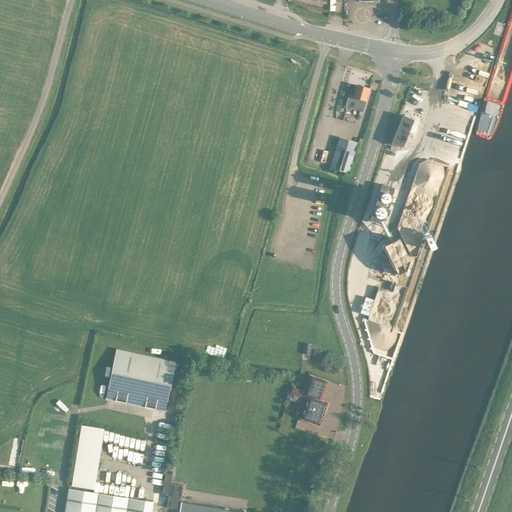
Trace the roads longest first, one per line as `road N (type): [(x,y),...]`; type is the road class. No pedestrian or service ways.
road 1 (tertiary): [(327,511),(356,413),(335,267),(393,50)]
road 2 (tertiary): [(393,50),(208,0)]
road 3 (tertiary): [(393,50),(458,43),(498,0)]
